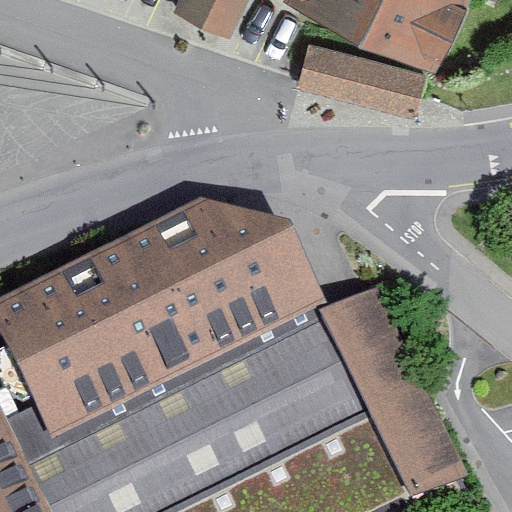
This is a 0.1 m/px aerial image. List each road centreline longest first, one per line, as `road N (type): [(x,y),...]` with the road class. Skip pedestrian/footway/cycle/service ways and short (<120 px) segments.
road 1 (residential): [(263,167),(154,71),(0,7)]
road 2 (tertiary): [(263,167),(171,174),(0,229)]
road 3 (residential): [(511,327),(313,163)]
road 4 (tertiary): [(313,163),(511,147)]
